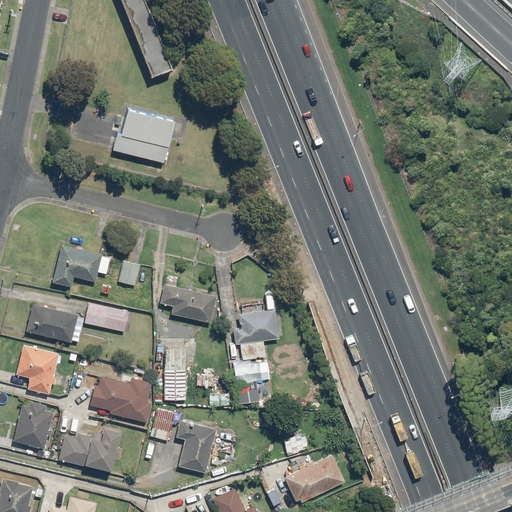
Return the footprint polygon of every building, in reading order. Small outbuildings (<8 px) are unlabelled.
[(148,0),(121,0),(152,77),(176,67),(148,0)] [(114,149),(167,161),(174,130),(182,132),(184,124),(176,122),(178,117),(130,106),(124,131),(119,129),(114,149)] [(75,275),(96,281),(99,270),(112,274),(117,257),(64,242),(54,279),(73,284),(75,275)] [(141,264),(123,260),(119,279),(138,283),(141,264)] [(175,303),(173,312),(210,319),(215,292),(165,282),(161,300),(175,303)] [(33,301),(27,329),(70,339),(77,311),(33,301)] [(89,301),(85,320),(125,328),(129,309),(89,301)] [(263,338),(281,336),(277,305),(240,310),(242,325),(235,326),(237,341),(241,341),(263,338)] [(263,338),(241,341),(243,357),(265,354),(263,338)] [(24,341),(17,372),(32,376),(29,387),(49,392),(60,349),(24,341)] [(181,346),(164,346),(164,398),(186,398),(187,367),(181,367),(181,346)] [(148,400),(153,380),(132,375),(130,383),(101,376),(100,383),(96,382),(91,403),(111,407),(111,411),(148,420),(152,401),(148,400)] [(259,377),(236,380),(239,402),(262,399),(259,377)] [(29,403),(23,402),(14,438),(44,446),(53,409),(45,407),(46,402),(31,398),(29,403)] [(175,409),(158,404),(150,434),(164,438),(167,439),(175,409)] [(217,427),(182,419),(179,435),(187,436),(181,464),(208,469),(217,427)] [(59,456),(111,470),(122,429),(106,424),(104,432),(93,429),(92,433),(78,430),(77,436),(65,433),(59,456)] [(306,430),(284,437),(288,453),(310,446),(306,430)] [(150,434),(148,433),(145,444),(162,448),(164,438),(150,434)] [(334,450),(285,475),(299,502),(348,477),(334,450)] [(28,511),(36,483),(3,475),(0,487),(0,511),(28,511)] [(236,485),(214,495),(220,509),(212,511),(259,511),(256,505),(246,509),(236,485)] [(67,510),(49,505),(46,511),(93,511),(97,500),(71,494),(67,510)]
